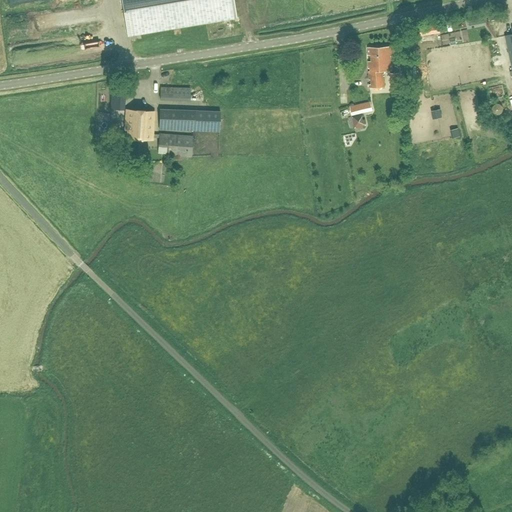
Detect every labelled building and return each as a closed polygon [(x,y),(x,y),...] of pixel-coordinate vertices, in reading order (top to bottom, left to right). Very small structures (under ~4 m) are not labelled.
[(121,0),(128,35),(236,18),(232,0),(121,0)] [(467,26),(487,25),(487,18),(466,19),(467,26)] [(29,33),(26,19),(11,22),(15,36),(29,33)] [(391,46),(367,47),(369,88),(384,87),(383,71),(392,71),(391,46)] [(400,73),(390,73),(391,93),(401,92),(400,73)] [(189,101),(190,84),(163,83),(162,86),(161,86),(159,99),(189,101)] [(115,110),(124,110),(124,101),(116,101),(115,110)] [(349,106),(352,116),(363,113),(363,114),(352,116),(347,117),(349,129),(366,125),(362,103),(355,105),(349,106)] [(368,115),(376,112),(373,105),(365,109),(368,115)] [(220,110),(159,107),(158,128),(219,131),(220,110)] [(129,154),(144,155),(144,139),(152,140),(153,111),(126,109),(125,130),(128,130),(127,138),(130,138),(129,154)] [(191,156),(192,135),(159,133),(158,146),(166,147),(166,155),(191,156)]
